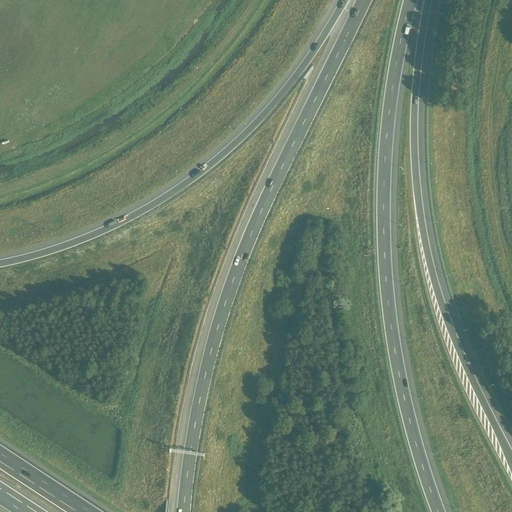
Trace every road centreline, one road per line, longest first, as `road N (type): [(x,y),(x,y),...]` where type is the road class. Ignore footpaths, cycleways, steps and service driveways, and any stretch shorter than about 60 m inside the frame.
road 1 (motorway): [(363,0),(235,271),(205,370),(182,511)]
road 2 (motorway): [(437,511),(401,389),(382,245),(387,124),(410,0)]
road 3 (motorway): [(511,463),(445,322),(420,224),(413,121),(427,0)]
road 4 (motorway): [(346,0),(282,94),(185,183),(84,238),(0,264)]
road 5 (track): [(511,280),(499,246),(490,155),(496,57),(510,0)]
